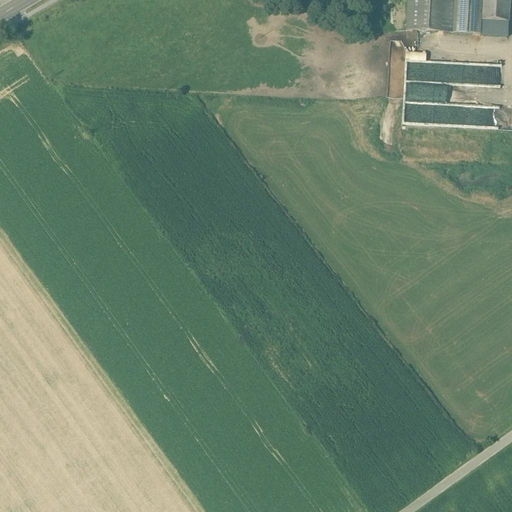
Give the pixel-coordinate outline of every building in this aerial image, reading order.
[(407,0),(406,32),(453,35),(455,0),(407,0)] [(481,0),(455,0),(453,35),(480,37),(480,22),(481,0)] [(481,0),(480,22),(508,23),(508,0),(481,0)] [(398,12),(398,2),(386,2),(386,12),(398,12)] [(384,18),(384,15),(384,11),(381,8),(378,6),(375,5),(371,6),(368,8),(366,11),(365,15),(366,18),(368,21),(371,23),(375,24),(379,23),(382,21),(384,18)] [(508,23),(480,22),(480,37),(507,38),(508,23)] [(439,85),(501,86),(502,66),(439,65),(439,85)]
